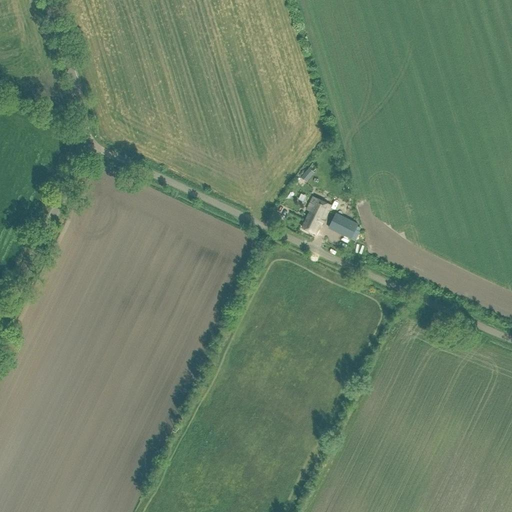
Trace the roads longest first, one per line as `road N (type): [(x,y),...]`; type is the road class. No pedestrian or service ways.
road 1 (unclassified): [(511,339),(86,144)]
road 2 (tertiary): [(0,328),(86,144)]
road 3 (tertiary): [(86,144),(48,0)]
